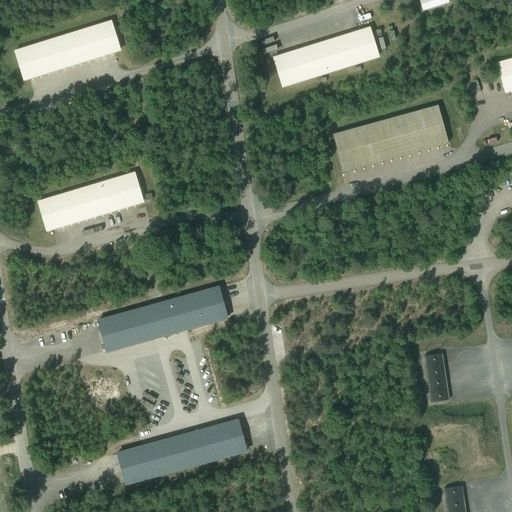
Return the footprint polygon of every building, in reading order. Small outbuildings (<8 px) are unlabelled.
[(447,0),(419,0),(423,11),(449,3),(447,0)] [(23,80),(113,52),(119,51),(110,22),(14,52),(23,80)] [(369,29),(278,57),(273,59),(282,87),(377,57),(369,29)] [(511,60),(496,64),(499,73),(504,93),(511,90),(511,60)] [(332,135),(342,173),(447,144),(437,106),(332,135)] [(37,203),(46,231),(142,202),(133,174),(37,203)] [(97,322),(105,352),(226,318),(218,288),(97,322)] [(448,400),(446,389),(441,354),(423,356),(430,403),(448,400)] [(116,454),(124,485),(245,451),(237,421),(116,454)] [(464,511),(461,486),(443,489),(446,511),(464,511)]
